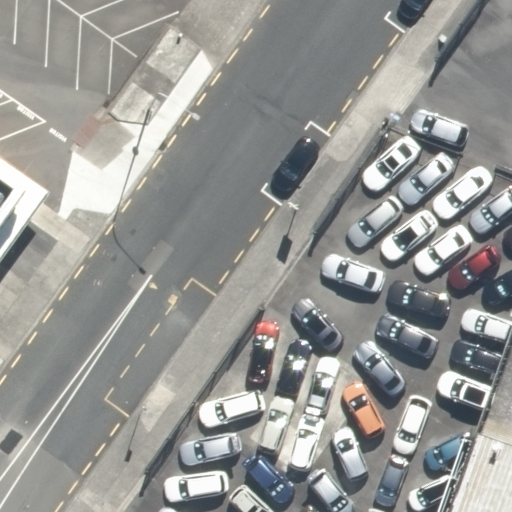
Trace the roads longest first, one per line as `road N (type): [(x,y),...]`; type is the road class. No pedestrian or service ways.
road 1 (tertiary): [(349,0),(17,462)]
road 2 (unknown): [(266,256),(414,349)]
